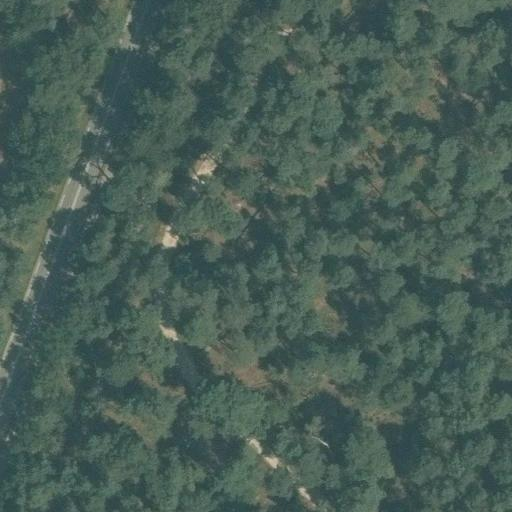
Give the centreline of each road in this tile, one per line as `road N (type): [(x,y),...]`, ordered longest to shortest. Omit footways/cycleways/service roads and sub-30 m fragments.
road 1 (track): [(311,0),(269,48),(231,133),(186,203),(167,252),(163,311),(190,382),(228,428),(329,511)]
road 2 (primary): [(0,404),(151,0)]
